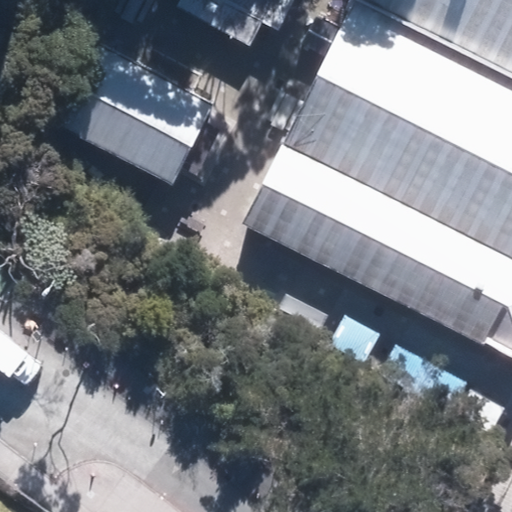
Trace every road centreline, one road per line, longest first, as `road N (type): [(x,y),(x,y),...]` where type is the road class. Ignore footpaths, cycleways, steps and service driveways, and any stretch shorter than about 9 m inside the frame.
road 1 (residential): [(109,428),(228,511)]
road 2 (residential): [(109,428),(0,349)]
